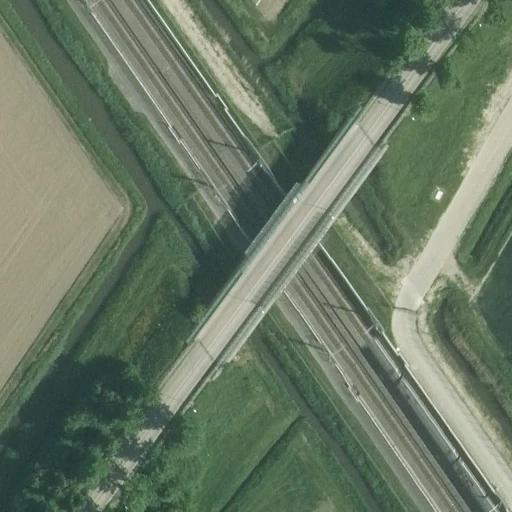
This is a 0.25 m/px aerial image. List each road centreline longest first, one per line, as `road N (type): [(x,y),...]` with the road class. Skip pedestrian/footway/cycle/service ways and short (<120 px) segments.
road 1 (unclassified): [(86,511),(465,0)]
road 2 (track): [(169,0),(381,313),(402,323)]
